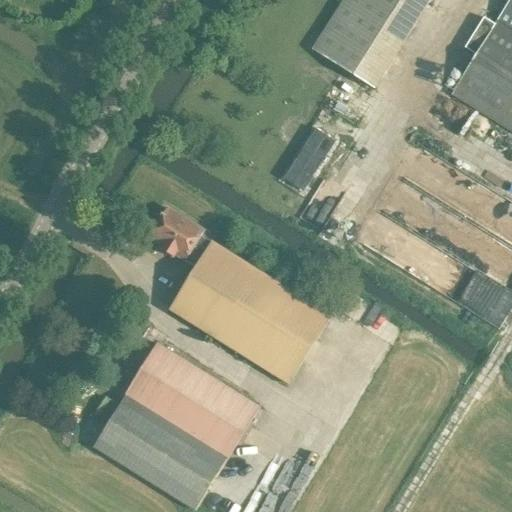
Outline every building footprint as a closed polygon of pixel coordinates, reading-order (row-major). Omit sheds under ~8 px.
[(341,0),(311,49),(372,87),(428,0),(341,0)] [(476,53),(452,91),(474,104),(511,128),(511,0),(509,0),(495,23),(484,16),(465,46),(476,53)] [(317,128),(285,177),(304,190),(336,140),(317,128)] [(167,207),(150,237),(163,245),(160,248),(175,257),(177,253),(187,259),(196,265),(211,242),(201,236),(204,231),(167,207)] [(196,265),(169,309),(289,384),(332,314),(213,239),(211,242),(196,265)] [(352,318),(363,299),(346,288),(335,307),(352,318)] [(137,325),(128,321),(123,330),(132,335),(137,325)] [(196,509),(228,459),(261,405),(158,341),(124,395),(126,396),(95,446),(196,509)]
